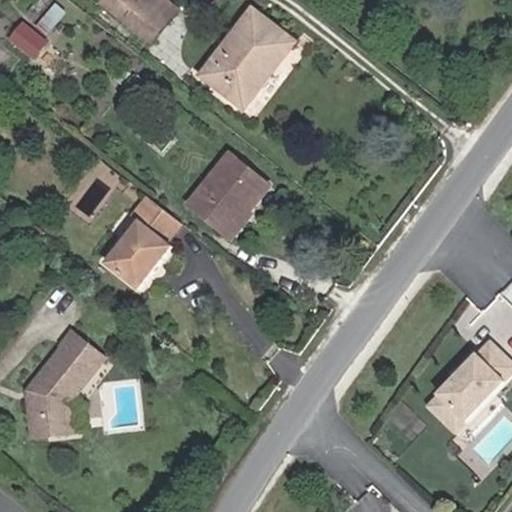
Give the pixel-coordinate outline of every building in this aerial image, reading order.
[(152,41),(168,22),(140,0),(108,0),(105,4),(152,41)] [(177,10),(164,0),(140,0),(168,22),(177,10)] [(246,108),(295,44),(255,13),(206,77),(246,108)] [(34,56),(46,43),(25,25),(14,38),(34,56)] [(148,86),(136,77),(124,91),(136,101),(148,86)] [(223,232),(243,208),(251,214),(272,187),(232,154),(191,206),(223,232)] [(141,290),(175,248),(169,244),(184,225),(150,198),(134,218),(141,224),(109,265),(141,290)] [(231,238),(251,214),(243,208),(223,232),(231,238)] [(68,407),(107,359),(74,333),(63,347),(65,349),(30,393),(34,439),(75,434),(72,407),(68,407)] [(511,360),(493,342),(430,408),(445,423),(456,411),(470,424),(511,380),(511,360)] [(456,411),(445,423),(458,436),(470,424),(456,411)]
